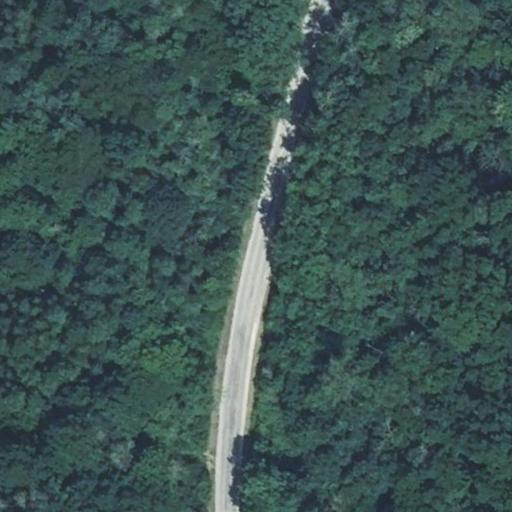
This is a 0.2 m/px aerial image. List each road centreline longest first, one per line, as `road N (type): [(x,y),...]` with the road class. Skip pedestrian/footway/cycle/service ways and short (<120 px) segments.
road 1 (unclassified): [(338,0),(258,279),(234,417),(231,511)]
road 2 (track): [(232,450),(122,453),(0,476)]
